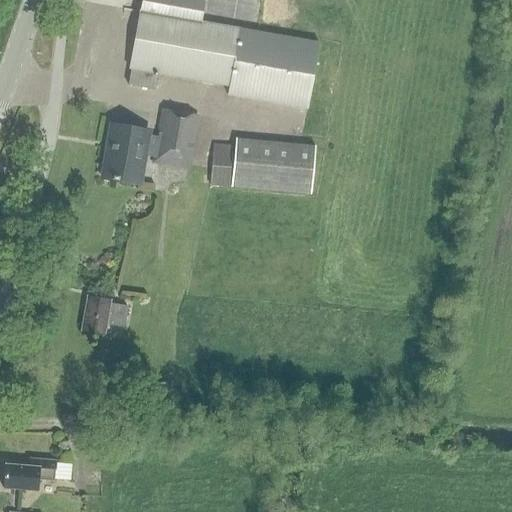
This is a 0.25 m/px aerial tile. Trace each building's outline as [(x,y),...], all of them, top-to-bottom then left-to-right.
[(154,91),(157,75),(229,88),(227,96),(307,110),(319,44),(201,23),(205,3),(186,0),(141,0),(129,70),(131,70),(128,86),(154,91)] [(188,169),(197,116),(162,110),(157,138),(148,136),(148,133),(115,127),(111,153),(106,152),(102,179),(139,185),(144,156),(154,158),(153,163),(188,169)] [(237,148),(213,146),(210,187),(233,189),(237,148)] [(110,301),(87,297),(81,332),(104,336),(106,324),(124,328),(127,308),(109,305),(110,301)] [(167,396),(166,384),(148,385),(149,398),(167,396)] [(29,467),(5,465),(3,489),(37,492),(38,481),(55,483),(57,462),(29,460),(29,467)]
